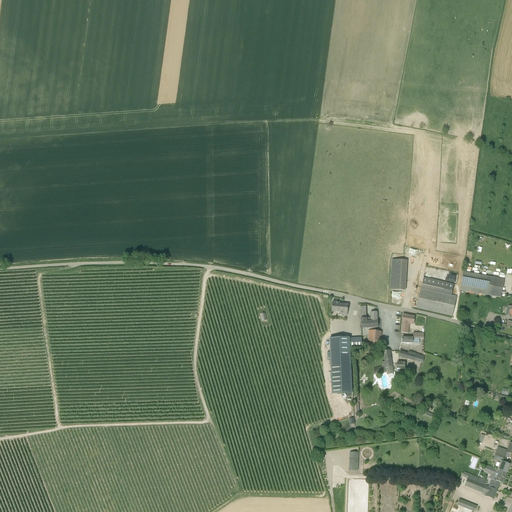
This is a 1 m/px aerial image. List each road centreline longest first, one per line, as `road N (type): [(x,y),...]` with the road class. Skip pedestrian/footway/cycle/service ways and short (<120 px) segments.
road 1 (track): [(79,263),(39,276),(57,428),(206,419),(194,368),(211,267)]
road 2 (unclassified): [(511,338),(206,266)]
road 3 (unclassified): [(0,268),(206,266)]
